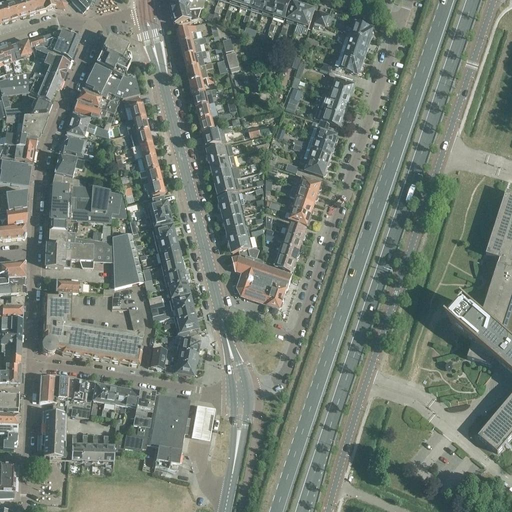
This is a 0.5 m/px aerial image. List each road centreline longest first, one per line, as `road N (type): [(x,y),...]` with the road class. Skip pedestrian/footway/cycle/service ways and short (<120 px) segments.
road 1 (primary): [(447,0),(275,511)]
road 2 (primary): [(303,511),(471,0)]
road 3 (tertiary): [(331,511),(495,0)]
road 4 (residential): [(295,336),(400,21)]
road 5 (secondary): [(219,311),(145,12)]
road 6 (residential): [(92,30),(43,159),(33,255)]
road 7 (residential): [(239,394),(29,366)]
road 8 (residential): [(28,392),(23,511)]
